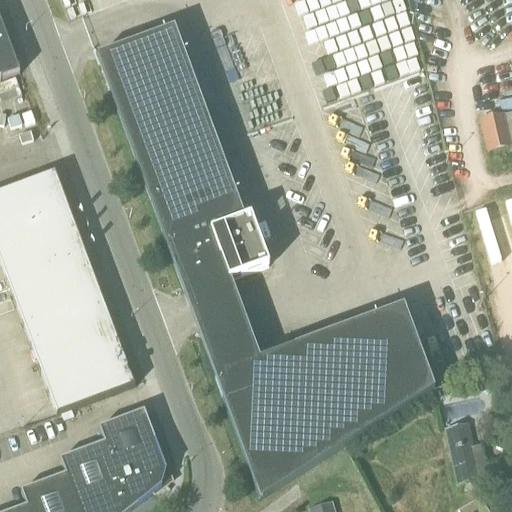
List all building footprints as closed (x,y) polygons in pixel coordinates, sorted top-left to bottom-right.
[(0,83),(19,76),(0,23),(0,83)] [(260,363),(231,284),(269,270),(251,221),(245,223),(174,32),(98,60),(184,294),(215,379),(260,504),(435,393),(404,310),(260,363)] [(510,148),(503,117),(480,122),(487,153),(510,148)] [(0,266),(57,419),(135,390),(67,208),(0,232),(0,266)] [(105,446),(129,511),(134,511),(162,490),(166,474),(144,414),(99,431),(104,446),(105,446)] [(457,488),(479,483),(467,428),(445,433),(457,488)] [(78,511),(129,511),(105,446),(104,446),(60,463),(66,478),(78,511)] [(27,510),(27,509),(28,511),(78,511),(66,478),(51,484),(21,495),(27,510)] [(486,511),(479,500),(459,511),(486,511)]
